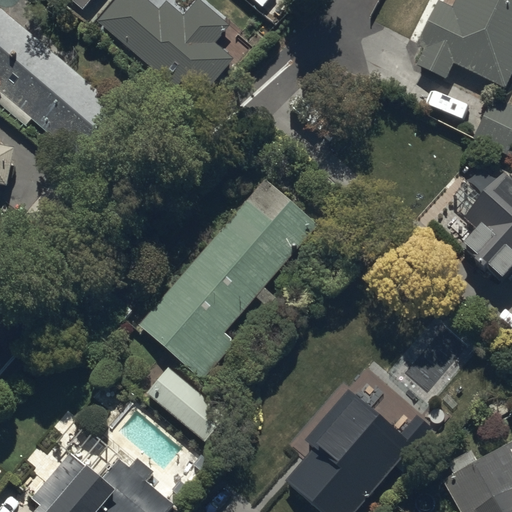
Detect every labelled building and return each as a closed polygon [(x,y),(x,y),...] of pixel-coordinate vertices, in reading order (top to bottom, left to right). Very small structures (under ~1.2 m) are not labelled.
[(70,0),(84,12),(93,0),(70,0)] [(145,0),(118,0),(98,24),(177,92),(182,86),(201,102),(235,62),(217,46),(231,29),(199,2),(185,19),(167,4),(160,12),(145,0)] [(270,0),(253,0),(263,9),(270,0)] [(511,0),(446,0),(446,1),(443,0),(433,0),(415,42),(425,46),(417,65),(445,77),(451,63),(508,87),(511,77),(511,0)] [(122,115),(2,11),(0,13),(0,93),(1,95),(0,96),(0,105),(27,129),(33,122),(80,163),(122,115)] [(511,152),(511,103),(492,95),(472,138),(511,155),(511,152)] [(16,152),(0,148),(0,188),(8,190),(16,152)] [(64,171),(26,217),(63,248),(102,202),(64,171)] [(511,179),(503,171),(464,213),(475,223),(461,239),(502,276),(511,264),(511,179)] [(264,179),(138,321),(202,378),(235,341),(223,331),(254,297),(267,308),(275,299),(262,287),(317,225),(264,179)] [(441,417),(438,420),(458,436),(501,385),(474,362),(434,410),(441,417)] [(228,412),(167,364),(144,394),(205,442),(228,412)] [(355,511),(404,453),(408,456),(438,420),(441,417),(434,410),(423,402),(422,403),(390,377),(368,403),(347,386),(304,438),(314,446),(286,479),(325,511),(355,511)] [(511,511),(511,446),(444,484),(459,511),(511,511)] [(120,459),(107,475),(90,461),(87,465),(70,451),(33,496),(42,503),(34,511),(170,511),(176,505),(166,497),(171,491),(151,474),(154,471),(137,457),(130,467),(120,459)]
